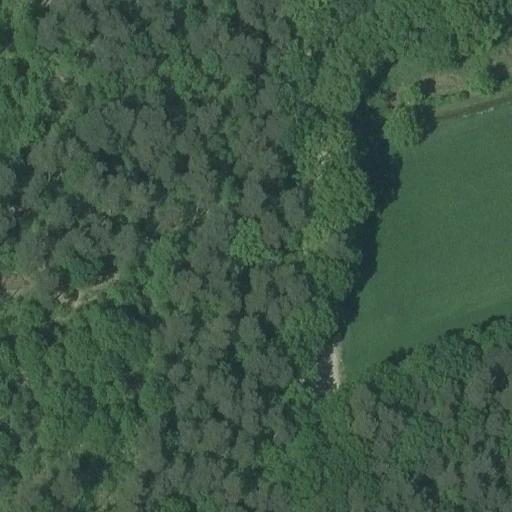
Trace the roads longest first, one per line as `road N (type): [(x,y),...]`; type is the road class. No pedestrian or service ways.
road 1 (track): [(324,0),(317,385)]
road 2 (track): [(296,285),(0,296)]
road 3 (track): [(511,330),(294,392)]
